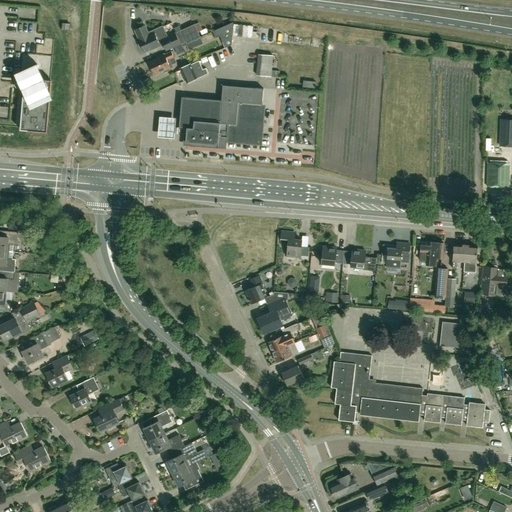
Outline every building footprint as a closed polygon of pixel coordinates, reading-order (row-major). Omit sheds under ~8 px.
[(162,39),(166,50),(186,41),(186,43),(200,37),(195,24),(182,30),(178,22),(172,24),(176,33),(168,37),(163,26),(148,33),(145,25),(135,30),(141,42),(138,43),(139,46),(141,48),(143,47),(145,52),(161,45),(159,41),(162,39)] [(225,48),(231,45),(233,22),(213,31),(216,37),(220,36),(225,48)] [(255,37),(255,26),(245,25),(245,37),(255,37)] [(175,59),(172,51),(165,54),(165,53),(157,57),(157,59),(149,62),(155,74),(163,71),(164,73),(170,70),(169,68),(171,67),(170,65),(177,63),(175,59)] [(272,70),(273,55),(258,54),(256,75),(271,76),(272,70)] [(206,68),(203,70),(200,61),(192,65),(191,64),(181,68),(187,83),(209,74),(206,68)] [(19,78),(17,79),(16,80),(15,81),(15,82),(14,83),(14,84),(14,85),(14,86),(15,87),(16,88),(17,89),(18,89),(19,89),(21,89),(23,88),(25,91),(22,122),(21,129),(45,131),(46,124),(50,80),(42,79),(36,67),(38,66),(37,65),(16,75),(16,76),(17,75),(19,78)] [(179,132),(187,133),(186,141),(219,144),(219,138),(259,142),(264,88),(223,84),(222,100),(182,96),(179,132)] [(175,140),(176,120),(160,119),(159,139),(175,140)] [(500,146),(511,146),(511,119),(501,119),(500,146)] [(496,163),(496,153),(490,153),(490,163),(489,163),(488,181),(505,182),(506,163),(496,163)] [(0,251),(13,252),(14,244),(17,245),(17,241),(18,232),(3,231),(2,237),(0,236),(0,251)] [(309,247),(301,246),(302,240),(294,240),(295,232),(281,231),(281,238),(288,239),(287,256),(300,257),(300,255),(309,256),(309,247)] [(309,245),(311,235),(304,234),(302,245),(309,245)] [(421,251),(420,260),(427,260),(427,264),(432,265),(437,265),(437,258),(442,258),(444,243),(429,242),(429,243),(422,242),(421,251)] [(387,266),(408,268),(411,244),(397,243),(396,252),(388,251),(388,255),(383,255),(382,263),(387,264),(387,266)] [(464,262),(466,245),(454,244),(452,268),(457,268),(457,262),(464,262)] [(466,245),(464,262),(465,262),(464,271),(475,272),(478,246),(466,245)] [(343,263),(344,251),(336,250),(336,247),(323,246),(322,263),(335,265),(335,262),(343,263)] [(344,251),(343,263),(351,264),(351,266),(364,268),(364,270),(375,271),(377,257),(365,256),(366,250),(352,249),(352,252),(344,251)] [(12,259),(13,252),(0,251),(0,271),(1,271),(14,272),(15,264),(15,259),(12,259)] [(506,295),(508,276),(504,276),(504,270),(499,269),(499,268),(483,266),(481,294),(496,295),(497,294),(506,295)] [(437,268),(435,296),(446,296),(448,268),(437,268)] [(13,283),(14,272),(1,271),(1,278),(0,278),(0,291),(6,292),(7,283),(13,283)] [(252,303),(267,296),(262,284),(263,284),(260,275),(251,279),(254,287),(246,290),(252,303)] [(448,278),(447,296),(455,297),(456,279),(448,278)] [(5,300),(6,292),(0,291),(0,311),(10,312),(12,300),(5,300)] [(266,297),(268,302),(272,312),(265,315),(264,313),(254,317),(258,326),(261,325),(264,333),(283,325),(281,320),(292,315),(285,300),(288,300),(288,292),(274,292),(273,294),(266,297)] [(338,303),(339,293),(326,292),(326,301),(338,303)] [(410,302),(409,310),(422,311),(444,314),(445,306),(434,304),(423,303),(423,299),(410,297),(410,298),(410,300),(410,302)] [(410,302),(410,300),(396,299),(396,301),(389,300),(388,308),(395,308),(409,310),(410,302)] [(26,321),(40,315),(34,302),(19,309),(22,315),(15,319),(0,325),(0,333),(1,334),(0,334),(0,337),(3,343),(11,339),(10,338),(21,332),(22,334),(30,330),(26,321)] [(318,334),(329,330),(323,314),(312,318),(318,334)] [(464,348),(466,324),(442,321),(440,345),(464,348)] [(287,346),(295,343),(291,333),(299,329),(297,323),(282,329),(285,335),(268,342),(273,352),(287,346)] [(28,364),(44,356),(40,350),(51,344),(51,343),(60,338),(55,327),(27,340),(31,347),(22,351),(28,364)] [(84,346),(99,339),(94,330),(80,337),(84,346)] [(329,330),(318,334),(320,338),(321,338),(324,347),(335,343),(329,330)] [(287,346),(273,352),(277,362),(291,356),(299,352),(295,343),(287,346)] [(486,362),(495,358),(491,344),(481,347),(486,362)] [(313,359),(319,357),(316,351),(298,359),(300,365),(313,359)] [(333,371),(331,387),(337,388),(335,404),(340,404),(339,420),(355,421),(356,412),(360,412),(419,419),(420,415),(425,415),(424,420),(440,422),(441,417),(446,418),(446,423),(462,425),(462,419),(467,420),(467,425),(483,427),(483,422),(489,423),(491,410),(485,409),(485,404),(469,402),(469,405),(464,404),(465,397),(427,393),(427,395),(422,394),(423,388),(369,382),(372,355),(341,352),(339,362),(334,361),(333,371)] [(68,380),(73,378),(69,370),(73,368),(67,356),(52,363),(56,369),(46,374),(53,387),(68,379),(68,380)] [(506,363),(495,362),(495,385),(506,386),(506,363)] [(287,385),(304,378),(298,365),(282,373),(287,385)] [(77,409),(92,402),(89,395),(99,390),(93,377),(76,386),(79,392),(70,397),(77,409)] [(464,381),(466,390),(479,387),(476,378),(464,381)] [(0,395),(2,400),(11,397),(9,391),(0,393),(0,395)] [(101,432),(119,423),(114,414),(123,410),(118,400),(99,409),(102,415),(95,419),(101,432)] [(150,441),(165,434),(162,427),(173,422),(167,410),(150,418),(153,424),(144,429),(150,441)] [(0,437),(1,437),(6,446),(26,436),(19,423),(7,429),(4,423),(0,424),(0,437)] [(169,454),(180,449),(184,446),(179,435),(168,440),(165,434),(150,441),(156,454),(166,449),(169,454)] [(171,459),(166,462),(173,474),(193,464),(194,463),(197,462),(207,457),(203,450),(197,453),(192,443),(184,446),(180,449),(182,454),(171,459)] [(30,454),(27,447),(14,454),(19,464),(26,460),(31,471),(50,462),(43,447),(30,454)] [(118,485),(129,480),(132,478),(126,466),(120,469),(117,463),(105,469),(114,487),(118,485)] [(193,464),(173,474),(179,487),(191,481),(194,486),(204,481),(198,469),(196,470),(193,464)] [(377,484),(398,475),(394,466),(373,475),(377,484)] [(352,477),(350,474),(338,479),(339,482),(331,486),(336,498),(359,489),(353,476),(352,477)] [(132,501),(143,495),(145,494),(138,482),(132,485),(129,480),(118,485),(124,497),(129,494),(132,501)] [(371,500),(384,494),(389,492),(385,483),(367,491),(371,500)] [(501,486),(498,491),(511,497),(511,490),(504,487),(501,486)] [(127,511),(153,511),(147,500),(146,501),(143,495),(132,501),(126,503),(126,504),(124,505),(127,511)] [(59,506),(61,511),(81,511),(79,511),(75,511),(71,501),(70,502),(69,500),(67,499),(62,502),(62,503),(63,505),(59,506)] [(497,511),(504,511),(507,507),(494,501),(490,509),(497,511)] [(417,511),(419,511),(415,502),(408,505),(397,509),(397,510),(393,511),(417,511)] [(369,511),(366,503),(344,511),(369,511)]
